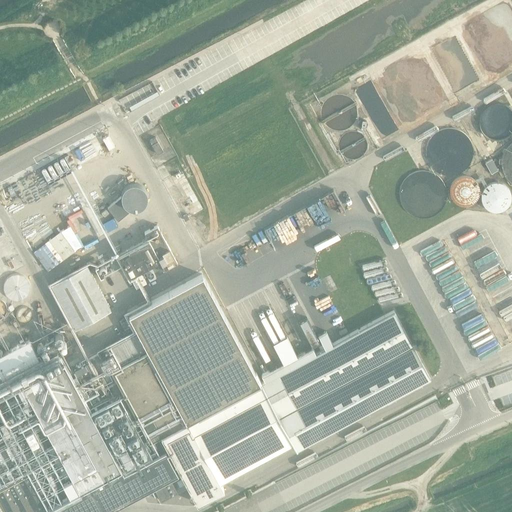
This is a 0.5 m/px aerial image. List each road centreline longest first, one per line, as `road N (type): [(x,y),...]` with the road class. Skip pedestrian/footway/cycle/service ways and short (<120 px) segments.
road 1 (unclassified): [(307,511),(511,415)]
road 2 (unknown): [(140,162),(103,161),(25,207)]
